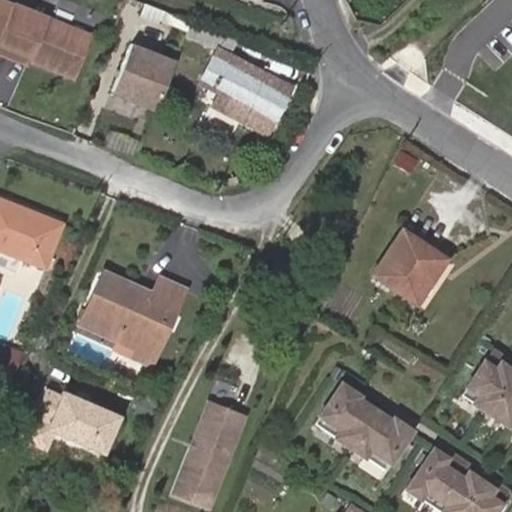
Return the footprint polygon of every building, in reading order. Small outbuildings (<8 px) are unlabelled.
[(0,0),(0,45),(26,57),(24,61),(69,80),(88,38),(0,0)] [(239,40),(194,22),(188,37),(223,50),(209,76),(228,86),(220,103),(273,130),(293,90),(232,59),(239,40)] [(152,109),(177,60),(134,39),(110,88),(152,109)] [(26,57),(0,45),(0,55),(22,65),(24,61),(26,57)] [(65,226),(0,199),(0,252),(46,271),(47,268),(54,270),(57,262),(51,260),(65,226)] [(443,256),(406,232),(377,277),(413,301),(443,256)] [(139,350),(135,360),(151,367),(185,293),(162,283),(153,301),(150,308),(135,301),(139,294),(103,278),(82,323),(139,350)] [(153,301),(139,294),(135,301),(150,308),(153,301)] [(1,341),(0,344),(0,367),(14,372),(23,348),(1,341)] [(487,407),(511,368),(511,367),(505,362),(510,354),(494,344),(463,392),(487,407)] [(339,378),(345,369),(337,364),(331,373),(339,378)] [(511,368),(487,407),(508,421),(511,415),(511,368)] [(359,394),(342,382),(316,422),(351,445),(375,408),(358,396),(359,394)] [(104,452),(120,414),(88,401),(78,396),(62,390),(61,393),(46,387),(25,438),(46,447),(53,431),(104,452)] [(90,396),(80,392),(78,396),(88,401),(90,396)] [(199,445),(217,398),(213,397),(194,443),(199,445)] [(211,505),(248,411),(217,398),(199,445),(194,443),(175,491),(211,505)] [(393,419),(375,408),(351,445),(386,468),(412,428),(394,417),(393,419)] [(433,503),(464,455),(449,445),(443,453),(434,447),(408,487),(433,503)] [(365,454),(358,463),(375,478),(383,469),(365,454)] [(479,465),(464,455),(433,503),(447,511),(459,511),(482,478),(474,473),(479,465)] [(490,484),(482,478),(459,511),(494,511),(511,486),(495,476),(490,484)] [(377,511),(354,496),(343,511),(340,510),(338,511),(377,511)]
